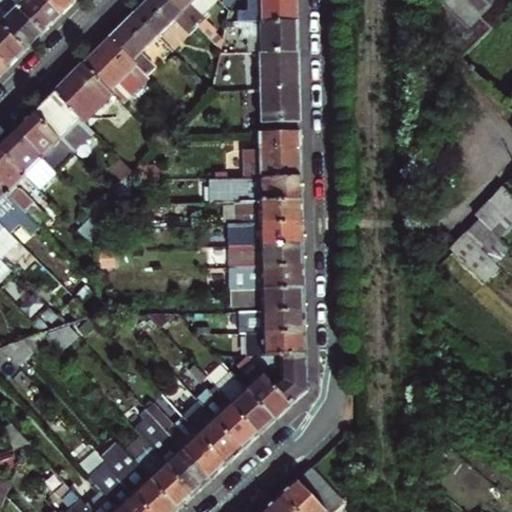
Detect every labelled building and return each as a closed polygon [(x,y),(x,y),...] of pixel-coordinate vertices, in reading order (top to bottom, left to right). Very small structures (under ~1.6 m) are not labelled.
[(45,34),(10,0),(0,0),(0,24),(27,52),(35,43),(45,34)] [(45,0),(10,0),(45,34),(54,25),(62,17),(45,0)] [(79,0),(45,0),(62,17),(72,7),(79,0)] [(194,22),(171,0),(148,0),(147,2),(135,14),(158,37),(159,39),(176,22),(185,31),(194,22)] [(201,15),(216,0),(171,0),(194,22),(220,49),(222,41),(215,34),(217,31),(201,15)] [(239,25),(297,23),(296,0),(247,0),(248,11),(238,12),(239,25)] [(492,28),(480,17),(467,29),(438,0),(431,0),(432,32),(460,59),(492,28)] [(511,0),(438,0),(467,29),(480,17),(496,0),(511,0)] [(123,25),(109,39),(148,77),(156,69),(141,54),(158,37),(135,14),(123,25)] [(262,53),(298,52),(298,39),(297,23),(239,25),(232,26),(232,34),(248,33),(249,37),(261,37),(262,53)] [(27,52),(0,24),(0,59),(9,69),(17,62),(27,52)] [(148,77),(109,39),(97,51),(83,65),(110,93),(121,104),(148,77)] [(259,53),(260,89),(299,87),(299,70),(298,52),(262,53),(259,53)] [(234,78),(240,54),(219,55),(215,74),(234,78)] [(0,59),(0,78),(1,78),(9,69),(0,59)] [(82,121),(110,93),(83,65),(70,78),(55,93),(82,121)] [(299,87),(260,89),(261,135),(300,134),(300,110),(299,87)] [(82,121),(55,93),(44,103),(33,114),(74,156),(96,135),(82,121)] [(74,156),(33,114),(25,122),(15,132),(56,174),(74,156)] [(56,174),(15,132),(7,140),(0,147),(0,151),(39,191),(56,174)] [(246,180),(301,178),(301,160),(300,134),(261,135),(260,135),(261,150),(245,152),(246,180)] [(39,191),(0,151),(0,187),(41,229),(51,219),(35,202),(43,195),(39,191)] [(160,163),(150,153),(131,172),(121,183),(141,182),(160,163)] [(121,183),(131,172),(120,161),(106,175),(117,187),(121,183)] [(236,203),(302,201),(302,190),(301,178),(246,180),(211,181),(212,204),(236,203)] [(511,179),(511,178),(502,187),(511,196),(511,179)] [(41,229),(0,187),(0,222),(5,227),(10,233),(20,222),(33,235),(41,229)] [(490,200),(511,222),(511,196),(502,187),(490,200)] [(511,222),(490,200),(478,213),(502,236),(511,225),(511,222)] [(237,225),(242,225),(303,223),(302,212),(302,201),(236,203),(237,225)] [(97,208),(98,229),(113,229),(117,228),(116,207),(97,208)] [(502,236),(478,213),(474,217),(477,221),(497,240),(502,236)] [(500,257),(507,249),(497,240),(477,221),(467,232),(491,256),(495,252),(500,257)] [(243,246),(303,246),(303,234),(303,223),(242,225),(243,246)] [(113,229),(98,229),(99,249),(113,249),(113,229)] [(450,249),(484,283),(499,268),(464,234),(450,249)] [(243,246),(243,269),(304,267),(303,257),(303,246),(243,246)] [(241,291),(304,290),(304,278),(304,267),(243,269),(240,269),(241,291)] [(241,291),(242,313),(305,311),(305,301),(304,290),(241,291)] [(70,325),(87,320),(62,295),(50,308),(68,326),(70,325)] [(251,336),(305,334),(305,323),(305,311),(242,313),(213,314),(214,325),(241,325),(250,324),(251,336)] [(80,336),(94,323),(90,319),(87,320),(70,325),(80,336)] [(241,337),(251,336),(250,324),(241,325),(241,337)] [(70,325),(68,326),(47,333),(57,344),(63,351),(80,336),(70,325)] [(179,349),(162,332),(155,338),(171,356),(179,349)] [(35,353),(57,344),(47,333),(44,334),(24,342),(27,345),(35,353)] [(247,344),(248,358),(306,357),(306,346),(305,334),(251,336),(241,337),(241,344),(247,344)] [(12,358),(27,345),(24,342),(6,347),(3,348),(12,358)] [(247,359),(291,406),(307,391),(306,374),(306,357),(248,358),(246,358),(247,359)] [(283,413),(291,406),(247,359),(241,364),(244,368),(240,370),(253,386),(247,391),(274,421),(283,413)] [(214,388),(259,436),(268,427),(274,421),(247,391),(230,374),(214,388)] [(183,418),(227,465),(235,458),(243,451),(198,403),(184,387),(177,393),(192,410),(183,418)] [(214,388),(198,403),(243,451),(251,443),(259,436),(214,388)] [(151,415),(211,480),(219,473),(227,465),(183,418),(176,425),(155,403),(147,410),(151,415)] [(146,409),(140,414),(146,421),(151,415),(147,410),(146,409)] [(151,448),(195,495),(204,487),(211,480),(151,415),(146,421),(140,414),(130,424),(140,435),(151,448)] [(135,464),(151,448),(140,435),(123,450),(135,464)] [(117,444),(101,458),(107,464),(123,450),(117,444)] [(151,448),(135,464),(178,511),(186,503),(195,495),(151,448)] [(103,493),(120,511),(149,511),(107,464),(101,458),(93,449),(77,464),(103,493)] [(107,464),(149,511),(176,511),(178,511),(135,464),(123,450),(107,464)] [(296,483),(281,497),(294,511),(326,511),(338,501),(310,470),(296,483)] [(0,483),(0,510),(2,509),(16,478),(0,483)] [(511,488),(502,480),(495,487),(511,503),(511,488)] [(89,511),(86,508),(71,492),(62,500),(72,511),(89,511)] [(86,508),(89,511),(120,511),(103,493),(86,508)] [(271,506),(265,511),(294,511),(281,497),(271,506)] [(510,511),(499,501),(491,509),(494,511),(510,511)]
